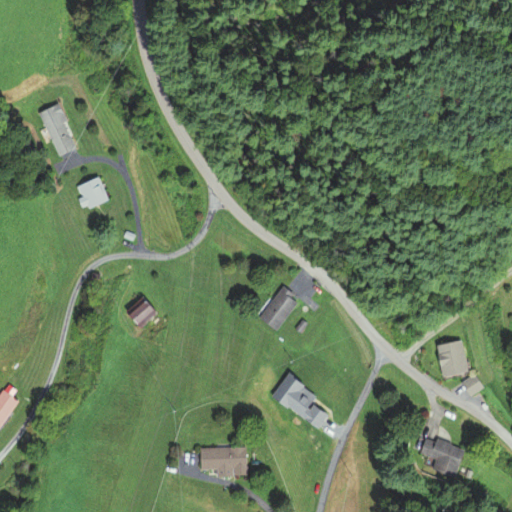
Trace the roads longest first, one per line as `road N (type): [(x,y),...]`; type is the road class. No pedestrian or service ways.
road 1 (residential): [(138,0),(147,61),(165,106),(219,191),(327,279),(398,361),(484,417)]
road 2 (residential): [(219,191),(185,249),(110,256),(85,273),(41,397),(0,456)]
road 3 (residential): [(386,348),(339,444),(317,511)]
